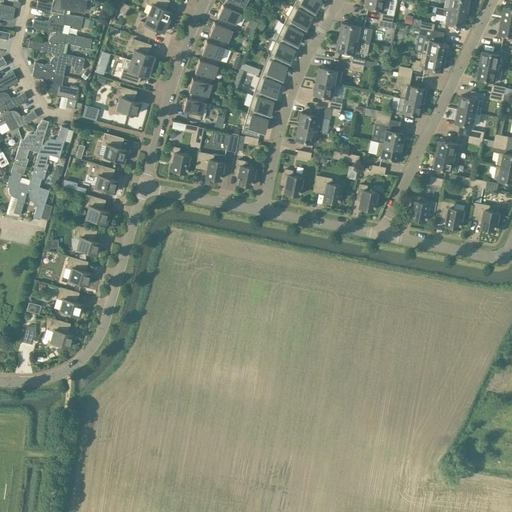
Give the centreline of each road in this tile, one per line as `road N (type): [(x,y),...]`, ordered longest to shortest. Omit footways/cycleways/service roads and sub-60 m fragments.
road 1 (unclassified): [(0,381),(47,379),(89,351),(143,187)]
road 2 (residential): [(382,236),(492,0)]
road 3 (residential): [(262,212),(289,100),(339,0)]
road 4 (residential): [(143,187),(205,0)]
road 5 (residential): [(70,117),(44,111),(14,55),(27,0)]
road 6 (unclassified): [(382,236),(488,258),(504,255),(511,241)]
road 7 (unclassified): [(382,236),(262,212)]
road 8 (unclassified): [(262,212),(143,187)]
